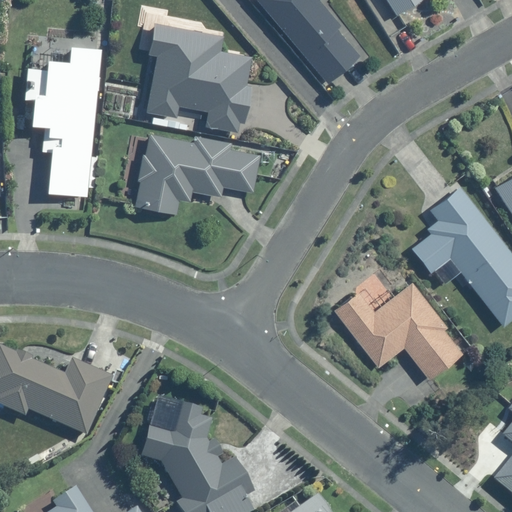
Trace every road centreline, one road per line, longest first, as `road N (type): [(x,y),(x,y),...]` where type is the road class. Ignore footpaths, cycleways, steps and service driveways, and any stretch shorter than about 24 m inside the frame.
road 1 (residential): [(228,341),(443,511)]
road 2 (residential): [(0,285),(80,284),(154,301),(228,341)]
road 3 (residential): [(228,341),(345,142)]
road 4 (residential): [(345,142),(511,45)]
road 5 (residential): [(223,0),(345,142)]
